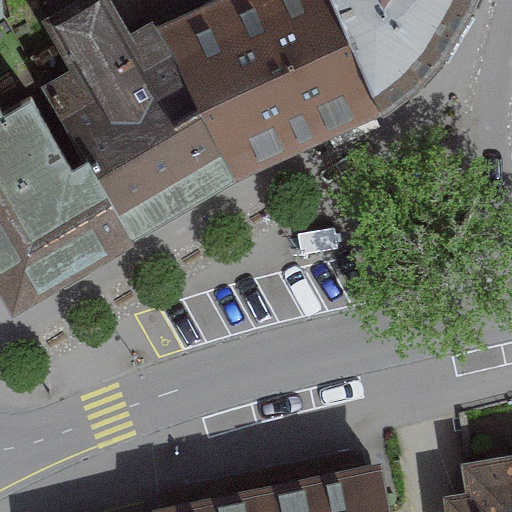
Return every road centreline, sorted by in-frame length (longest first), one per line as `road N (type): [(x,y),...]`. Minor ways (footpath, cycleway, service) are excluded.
road 1 (residential): [(0,453),(112,412),(389,334),(511,310)]
road 2 (residential): [(511,14),(486,117),(511,307)]
